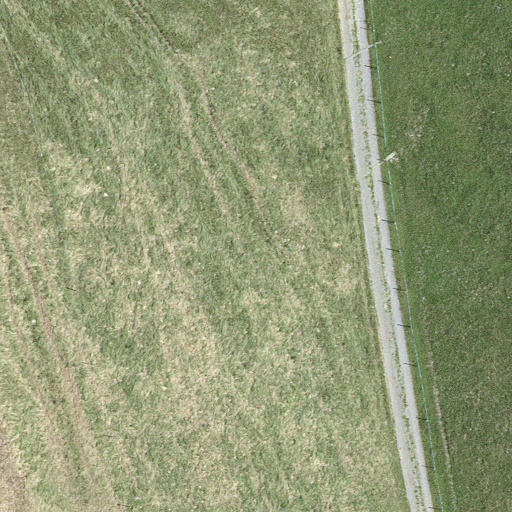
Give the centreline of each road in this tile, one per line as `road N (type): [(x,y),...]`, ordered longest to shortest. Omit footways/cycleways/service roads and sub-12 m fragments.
road 1 (track): [(135,0),(409,511)]
road 2 (track): [(429,511),(354,0)]
